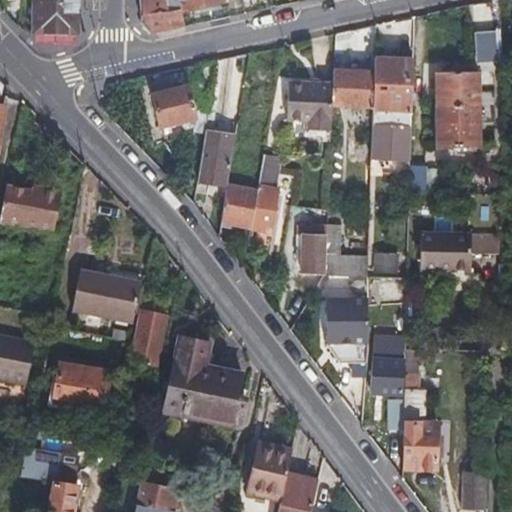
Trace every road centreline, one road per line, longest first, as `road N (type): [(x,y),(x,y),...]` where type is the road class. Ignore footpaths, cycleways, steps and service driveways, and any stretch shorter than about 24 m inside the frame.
road 1 (residential): [(396,511),(168,220),(42,84)]
road 2 (residential): [(410,0),(115,64)]
road 3 (unknown): [(488,511),(489,337)]
